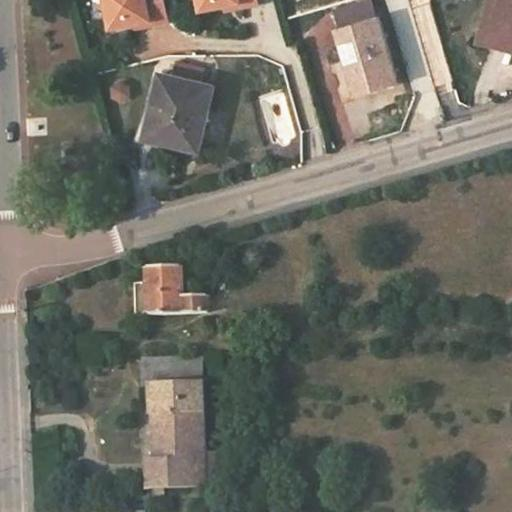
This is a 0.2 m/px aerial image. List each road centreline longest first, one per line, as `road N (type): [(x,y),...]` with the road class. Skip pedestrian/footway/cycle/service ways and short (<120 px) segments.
road 1 (unclassified): [(511,125),(119,238),(3,250)]
road 2 (unclassified): [(7,511),(0,320)]
road 3 (unclassified): [(3,250),(0,67)]
